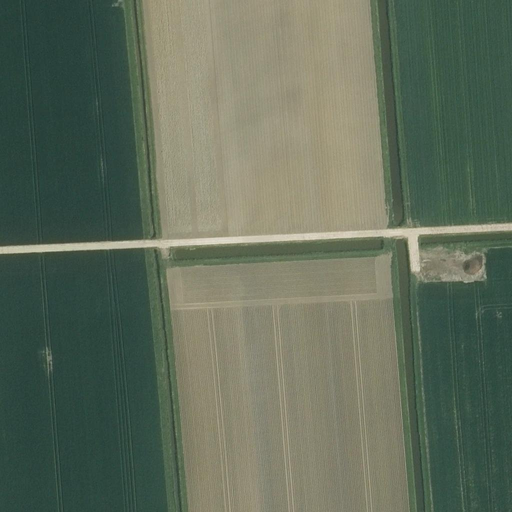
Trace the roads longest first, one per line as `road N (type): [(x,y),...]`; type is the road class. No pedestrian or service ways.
road 1 (track): [(0,251),(511,227)]
road 2 (track): [(164,243),(167,263),(179,270),(380,261),(391,255),(389,233)]
